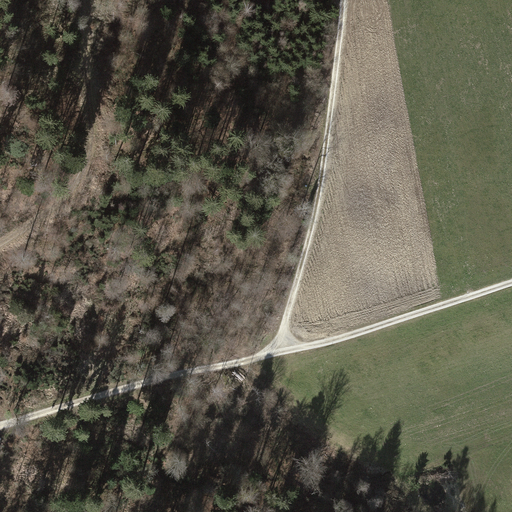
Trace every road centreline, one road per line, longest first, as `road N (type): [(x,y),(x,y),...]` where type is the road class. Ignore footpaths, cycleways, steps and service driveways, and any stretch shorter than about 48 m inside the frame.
road 1 (track): [(0,425),(176,372),(336,337),(511,281)]
road 2 (track): [(341,0),(310,216),(274,354)]
road 3 (track): [(0,241),(79,183),(92,145),(94,94),(78,0)]
